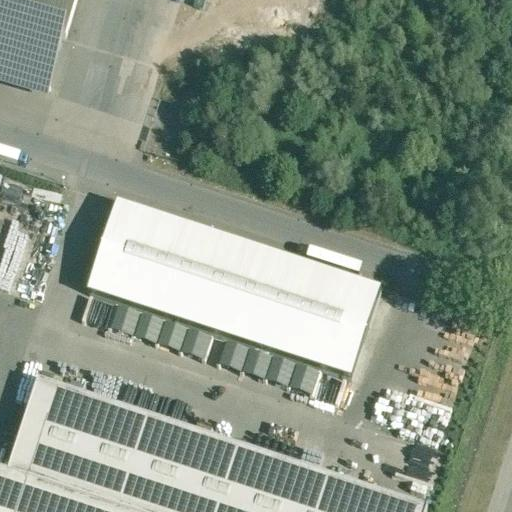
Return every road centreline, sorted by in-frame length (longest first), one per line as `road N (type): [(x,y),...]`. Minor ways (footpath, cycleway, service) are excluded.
road 1 (unclassified): [(0,131),(511,299)]
road 2 (unknown): [(20,330),(310,424),(344,424),(374,402),(397,352)]
road 3 (unknown): [(62,235),(397,352)]
road 4 (unknown): [(141,0),(93,162),(62,235)]
